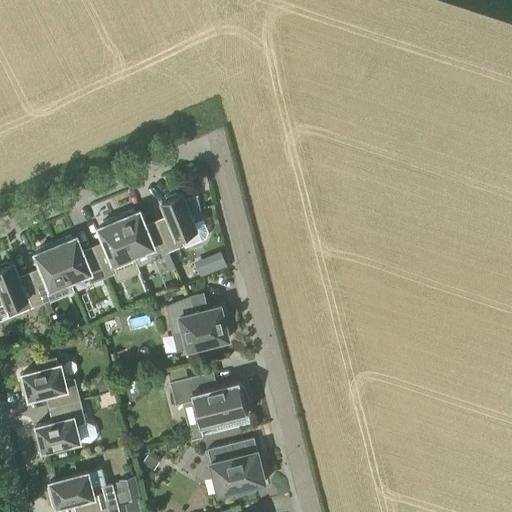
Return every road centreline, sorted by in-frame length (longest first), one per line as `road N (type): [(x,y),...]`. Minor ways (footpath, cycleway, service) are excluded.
road 1 (residential): [(307,511),(215,138)]
road 2 (residential): [(0,225),(215,138)]
